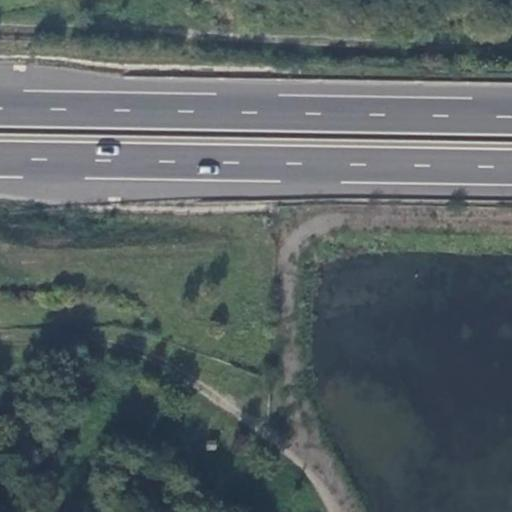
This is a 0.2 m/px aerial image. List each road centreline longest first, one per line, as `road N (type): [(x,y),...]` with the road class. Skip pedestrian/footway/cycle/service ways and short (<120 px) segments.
road 1 (track): [(0,27),(511,47)]
road 2 (trunk): [(511,116),(0,107)]
road 3 (trunk): [(0,159),(511,167)]
